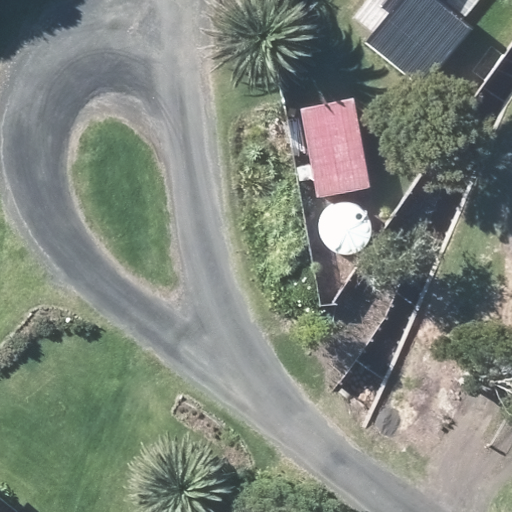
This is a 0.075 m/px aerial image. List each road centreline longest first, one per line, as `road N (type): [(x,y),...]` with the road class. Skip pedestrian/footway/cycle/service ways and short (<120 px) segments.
road 1 (unclassified): [(224,361),(183,115),(155,64),(107,45),(66,68),(34,123),(37,182),(69,252),(146,315)]
road 2 (unclassified): [(224,361),(419,511)]
